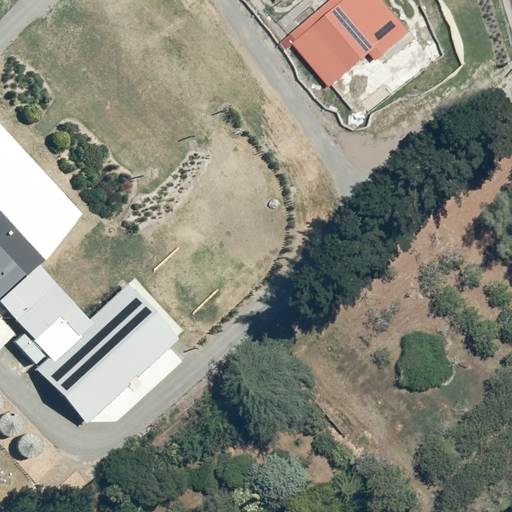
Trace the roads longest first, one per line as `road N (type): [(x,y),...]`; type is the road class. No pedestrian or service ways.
road 1 (track): [(0,374),(67,445),(85,449),(129,433),(446,125),(511,92)]
road 2 (track): [(231,0),(331,129),(350,144),(416,153)]
